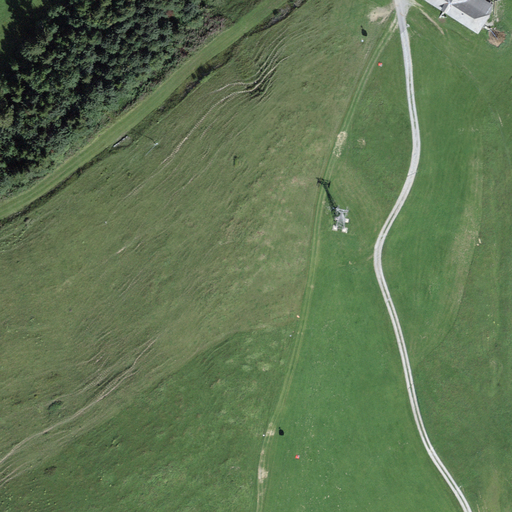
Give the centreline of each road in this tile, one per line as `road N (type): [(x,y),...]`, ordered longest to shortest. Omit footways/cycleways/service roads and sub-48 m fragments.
road 1 (track): [(0,213),(99,146),(277,0)]
road 2 (track): [(259,511),(264,445),(313,282),(329,266),(378,246)]
road 3 (track): [(468,511),(423,435),(378,246)]
road 4 (track): [(378,246),(415,158),(400,21)]
